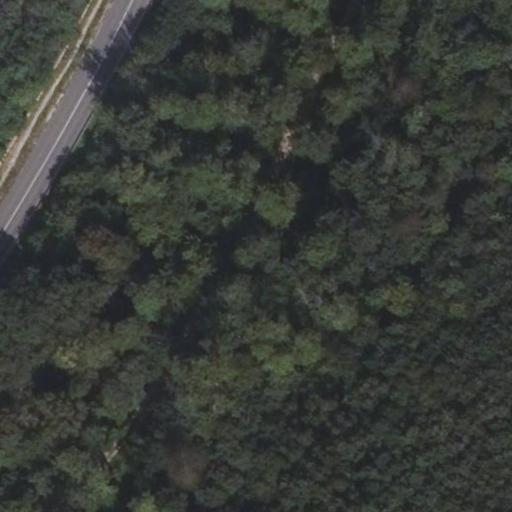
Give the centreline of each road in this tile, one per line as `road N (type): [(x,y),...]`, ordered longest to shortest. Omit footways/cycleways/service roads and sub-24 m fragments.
road 1 (track): [(346,0),(213,273),(110,426),(34,511)]
road 2 (track): [(511,105),(390,314),(256,511)]
road 3 (secondary): [(0,233),(133,0)]
